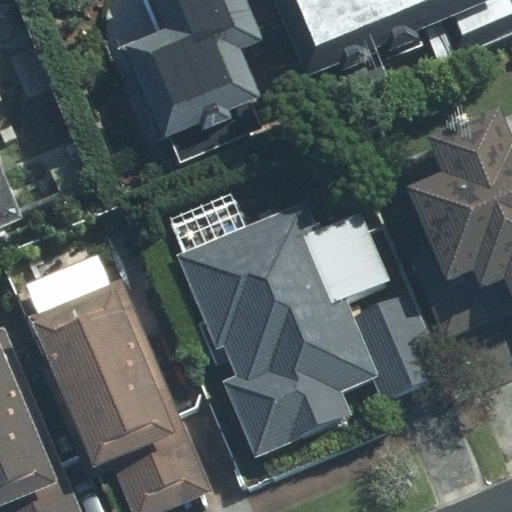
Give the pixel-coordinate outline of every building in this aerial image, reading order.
[(269,56),(243,0),(155,0),(176,46),(134,65),(173,153),(261,113),(241,69),(269,56)] [(511,0),(278,0),(285,14),(287,13),(321,90),(447,35),(458,60),(511,35),(511,0)] [(511,302),(511,128),(508,120),(433,151),(451,195),(398,217),(455,354),(501,335),(491,312),(511,302)] [(0,239),(26,229),(0,166),(0,239)] [(394,415),(458,388),(422,303),(364,327),(357,310),(396,294),(365,220),(326,237),(315,212),(282,226),(267,189),(166,232),(182,269),(238,398),(230,401),(262,476),(270,473),(358,435),(347,410),(385,394),(392,409),(394,415)] [(178,511),(213,498),(125,287),(34,324),(101,487),(119,480),(132,511),(178,511)] [(0,511),(77,511),(2,338),(0,339),(0,511)]
